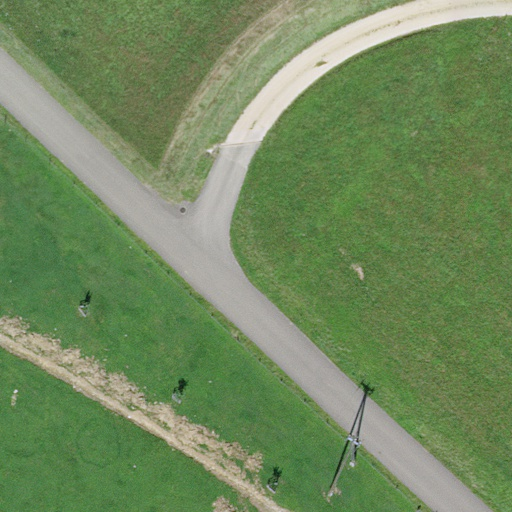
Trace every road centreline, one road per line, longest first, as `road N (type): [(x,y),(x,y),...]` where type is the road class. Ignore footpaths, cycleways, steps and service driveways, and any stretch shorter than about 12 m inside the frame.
road 1 (unclassified): [(0,83),(455,511)]
road 2 (track): [(511,5),(391,17),(336,42),(277,91),(226,158),(198,274)]
